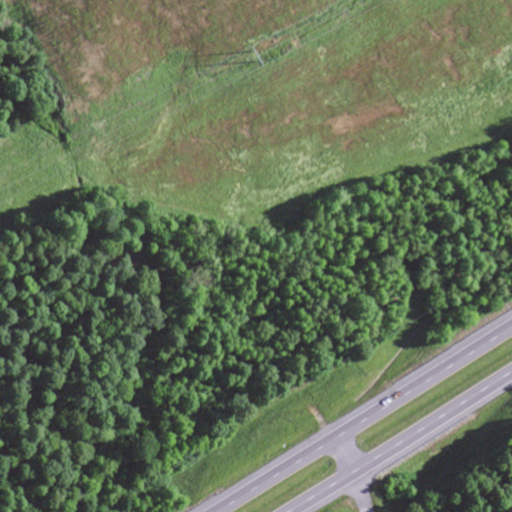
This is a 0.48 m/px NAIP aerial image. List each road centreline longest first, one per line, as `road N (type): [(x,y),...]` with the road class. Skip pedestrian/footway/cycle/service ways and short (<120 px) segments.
road 1 (primary): [(511,325),(216,511)]
road 2 (primary): [(294,511),(511,374)]
